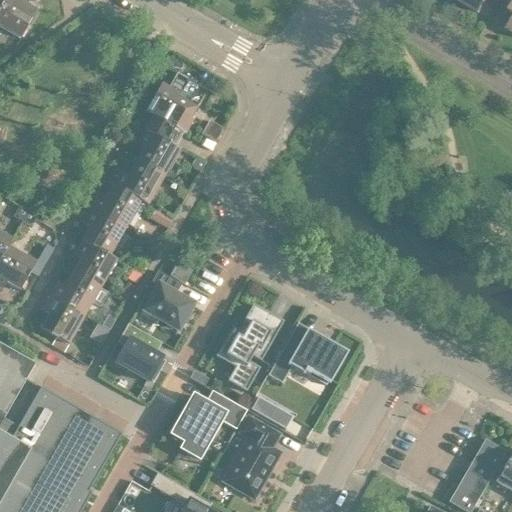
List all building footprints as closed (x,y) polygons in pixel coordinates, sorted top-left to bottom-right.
[(1,0),(0,3),(0,29),(18,40),(35,11),(22,3),(23,0),(1,0)] [(452,0),(453,0),(477,14),(484,0),(452,0)] [(511,1),(502,21),(500,24),(505,27),(504,29),(511,33),(511,1)] [(151,118),(143,131),(174,149),(198,108),(202,111),(210,96),(175,76),(167,89),(160,85),(144,114),(151,118)] [(209,122),(203,135),(217,141),(222,128),(209,122)] [(179,152),(174,149),(143,131),(135,146),(141,149),(133,163),(163,180),(179,152)] [(198,175),(203,166),(194,160),(191,166),(192,172),(198,175)] [(125,177),(119,174),(111,187),(140,204),(146,208),(163,180),(133,163),(125,177)] [(124,231),(140,204),(111,187),(103,201),(95,197),(87,211),(124,231)] [(182,203),(187,193),(178,188),(175,194),(176,199),(182,203)] [(17,207),(17,208),(14,213),(15,219),(20,223),(26,213),(17,207)] [(109,257),(124,231),(87,211),(79,225),(87,229),(80,241),(109,257)] [(35,220),(26,213),(20,223),(25,226),(31,225),(35,220)] [(166,230),(171,221),(162,216),(159,222),(160,227),(166,230)] [(0,234),(0,260),(7,248),(11,241),(0,234)] [(78,261),(70,274),(98,291),(115,261),(109,257),(80,241),(71,257),(78,261)] [(150,258),(155,249),(146,244),(143,249),(144,255),(150,258)] [(7,248),(0,260),(0,288),(3,284),(17,292),(33,263),(7,248)] [(175,263),(167,277),(183,286),(191,273),(175,263)] [(134,286),(140,277),(130,271),(127,277),(128,282),(134,286)] [(83,318),(98,291),(70,274),(62,287),(55,283),(47,297),(83,318)] [(187,319),(183,317),(187,310),(166,298),(171,288),(152,277),(146,288),(153,292),(140,317),(173,335),(177,328),(181,330),(187,319)] [(125,283),(116,299),(124,304),(133,288),(125,283)] [(66,347),(83,318),(47,297),(39,312),(45,316),(37,330),(66,347)] [(237,331),(231,328),(214,358),(233,369),(226,382),(226,383),(245,393),(258,370),(247,363),(250,358),(259,363),(282,323),(251,306),(241,323),(237,331)] [(106,317),(100,328),(108,332),(114,322),(106,317)] [(123,347),(114,364),(147,383),(148,381),(151,383),(158,371),(155,369),(160,359),(152,354),(158,343),(126,325),(116,343),(123,347)] [(331,347),(332,346),(318,338),(296,326),(268,377),(282,385),(291,369),(325,388),(333,373),(332,373),(343,354),(331,347)] [(50,347),(62,354),(66,347),(54,340),(50,347)] [(0,511),(80,511),(90,494),(88,492),(120,435),(39,388),(16,429),(1,420),(4,416),(33,364),(0,345),(0,511)] [(206,382),(191,374),(187,381),(202,389),(206,382)] [(182,444),(178,451),(195,461),(217,423),(232,432),(243,413),(208,393),(202,405),(190,398),(168,436),(182,444)] [(267,421),(274,408),(257,398),(249,411),(267,421)] [(246,439),(221,482),(252,500),(278,455),(270,450),(274,442),(278,436),(247,418),(238,434),(246,439)] [(483,440),(447,502),(465,511),(469,511),(504,452),(483,440)] [(511,491),(511,450),(494,481),(511,491)] [(156,475),(150,487),(170,498),(177,487),(156,475)] [(184,506),(181,511),(205,511),(208,504),(191,495),(187,501),(184,506)]
